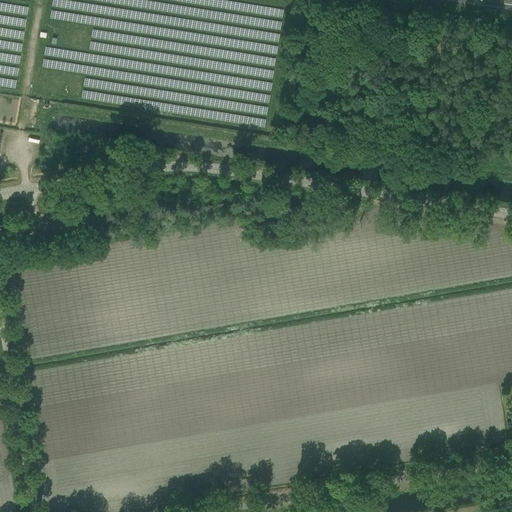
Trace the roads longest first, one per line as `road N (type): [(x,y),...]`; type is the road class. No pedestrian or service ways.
road 1 (tertiary): [(511,214),(182,167),(0,194)]
road 2 (unclassified): [(211,511),(511,459)]
road 3 (track): [(32,511),(0,310)]
